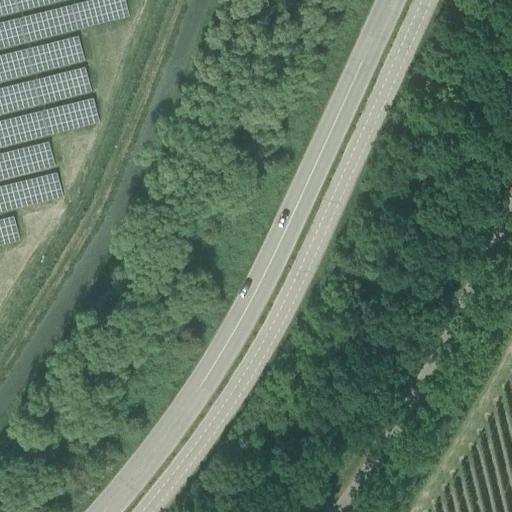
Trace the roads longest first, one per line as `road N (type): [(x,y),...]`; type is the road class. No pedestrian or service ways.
road 1 (tertiary): [(104,511),(229,338),(390,0)]
road 2 (unclassified): [(146,511),(273,332),(425,0)]
road 3 (unclassified): [(511,226),(397,432),(338,511)]
